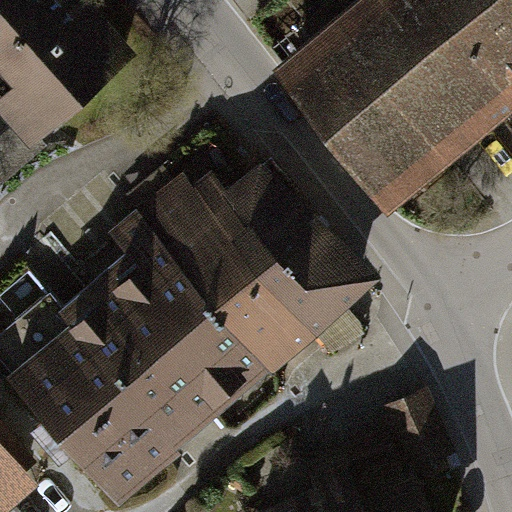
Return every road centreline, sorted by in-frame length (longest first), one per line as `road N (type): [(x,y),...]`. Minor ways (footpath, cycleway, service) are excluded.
road 1 (residential): [(435,317),(190,0)]
road 2 (residential): [(511,480),(479,394),(435,317)]
